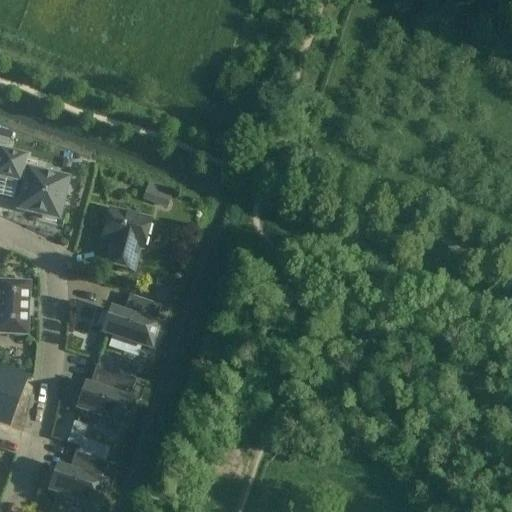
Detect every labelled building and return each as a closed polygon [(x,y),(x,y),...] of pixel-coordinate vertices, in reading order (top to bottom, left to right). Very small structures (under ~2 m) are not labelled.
[(23,161),(24,158),(1,152),(0,156),(0,176),(26,182),(19,210),(43,215),(42,219),(56,223),(57,219),(58,219),(62,201),(66,187),(67,180),(35,172),(37,165),(23,161)] [(138,198),(163,207),(170,189),(144,180),(138,198)] [(105,265),(134,273),(140,250),(143,251),(151,221),(110,210),(102,240),(111,242),(105,265)] [(0,335),(27,337),(27,317),(29,318),(30,303),(28,303),(29,284),(0,282),(0,335)] [(103,334),(149,350),(157,327),(152,326),(154,318),(155,319),(159,308),(129,297),(123,316),(110,312),(103,334)] [(0,421),(8,425),(21,391),(5,385),(10,371),(0,366),(0,421)] [(78,408),(124,424),(131,402),(128,401),(134,382),(96,369),(91,387),(85,386),(78,408)] [(49,491),(96,507),(103,485),(98,483),(100,476),(102,477),(105,465),(76,454),(69,473),(56,469),(49,491)]
